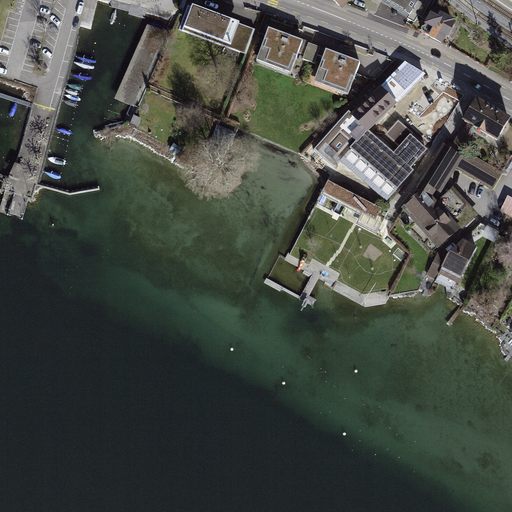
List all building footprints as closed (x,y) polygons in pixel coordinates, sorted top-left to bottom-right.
[(332,0),(343,10),(351,0),(332,0)] [(415,0),(382,0),(407,14),(415,0)] [(193,8),(184,32),(247,55),(256,31),(193,8)] [(429,13),(423,25),(424,27),(420,28),(420,31),(421,33),(423,35),(426,36),(426,38),(441,45),(457,21),(439,11),(436,16),(429,13)] [(167,35),(151,28),(119,100),(135,107),(167,35)] [(315,45),(271,28),(258,64),(290,75),(299,53),(305,55),(303,60),(309,62),(315,45)] [(361,62),(315,45),(309,62),(315,64),(317,59),(322,60),(314,85),(348,97),(361,62)] [(428,74),(404,63),(350,112),(369,130),(428,74)] [(504,116),(475,98),(464,117),(493,135),(504,116)] [(393,152),(368,131),(350,112),(314,150),(334,169),(343,157),(386,198),(426,151),(411,138),(414,135),(396,120),(385,132),(401,144),(393,152)] [(208,143),(227,151),(234,134),(216,125),(208,143)] [(502,174),(448,143),(399,213),(435,250),(478,214),(448,184),(458,169),(493,189),(498,181),(502,174)] [(181,148),(173,144),(170,150),(171,151),(170,153),(174,155),(176,153),(178,154),(181,148)] [(386,212),(327,182),(321,194),(360,214),(380,224),(386,212)] [(511,197),(508,196),(501,211),(511,217),(511,197)] [(511,227),(509,226),(503,241),(511,245),(511,227)] [(479,248),(465,241),(449,257),(447,270),(464,278),(472,264),(479,248)] [(439,252),(427,276),(437,281),(449,257),(439,252)] [(378,282),(361,284),(363,301),(380,300),(378,282)]
